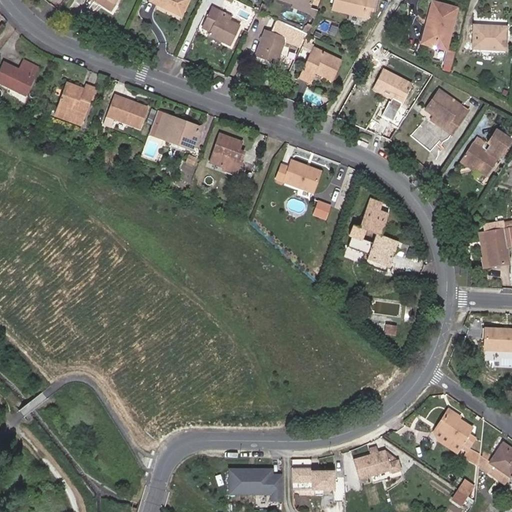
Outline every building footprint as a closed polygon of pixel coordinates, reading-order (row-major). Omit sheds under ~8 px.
[(115,6),(119,0),(88,0),(110,13),(115,5),(115,6)] [(188,1),(186,0),(150,0),(148,5),(165,13),(166,11),(169,13),(168,14),(179,20),(188,1)] [(277,0),(291,5),(307,11),(310,0),(277,0)] [(376,0),(334,0),(332,12),(369,19),(371,12),(374,13),(376,0)] [(429,27),(436,4),(431,2),(424,25),(429,27)] [(455,10),(436,4),(429,27),(424,25),(419,44),(443,51),(455,10)] [(305,15),(307,11),(291,5),(289,10),(305,15)] [(219,13),(211,9),(202,31),(210,34),(209,36),(231,47),(240,28),(218,17),(219,13)] [(309,36),(285,25),(281,33),(305,44),(306,41),(309,36)] [(507,29),(473,28),(471,51),(505,52),(507,29)] [(285,37),(266,30),(255,57),(274,64),(285,37)] [(314,45),(306,41),(305,44),(301,52),(308,56),(312,49),(314,45)] [(312,49),(308,56),(299,74),(310,80),(313,73),(330,81),(339,63),(312,49)] [(452,65),(455,53),(447,51),(444,63),(452,65)] [(1,62),(0,63),(0,84),(23,98),(38,71),(21,62),(16,71),(1,62)] [(410,86),(385,73),(375,91),(400,104),(410,86)] [(310,80),(299,74),(297,78),(308,84),(310,80)] [(69,117),(67,123),(82,129),(96,91),(84,86),(81,95),(77,94),(78,91),(65,86),(56,112),(69,117)] [(446,126),(442,132),(451,137),(467,111),(437,92),(424,112),(437,120),(446,126)] [(148,111),(114,99),(104,127),(112,130),(115,123),(141,132),(148,111)] [(397,112),(386,105),(378,118),(390,125),(397,112)] [(53,117),(67,123),(69,117),(56,112),(53,117)] [(184,129),(185,125),(167,119),(158,141),(191,153),(199,134),(184,129)] [(433,126),(442,132),(446,126),(437,120),(433,126)] [(200,131),(185,125),(184,129),(199,134),(200,131)] [(440,144),(420,130),(413,142),(432,155),(440,144)] [(502,155),(510,141),(499,134),(490,147),(502,155)] [(224,169),(238,173),(245,155),(240,153),(242,146),(220,138),(209,165),(223,170),(224,169)] [(476,141),(474,145),(482,150),(485,146),(476,141)] [(474,145),(463,161),(475,169),(475,170),(486,178),(497,161),(482,150),(474,145)] [(199,159),(190,155),(188,163),(196,166),(199,159)] [(475,169),(463,161),(460,165),(473,174),(475,170),(475,169)] [(308,174),(309,170),(293,164),(291,170),(282,168),(277,182),(317,196),(322,179),(308,174)] [(236,179),(238,173),(224,169),(223,170),(222,174),(236,179)] [(324,175),(309,170),(308,174),(322,179),(324,175)] [(391,243),(392,238),(382,234),(389,211),(380,208),(382,201),(370,196),(359,227),(352,224),(348,235),(351,236),(346,247),(370,255),(367,263),(388,270),(397,245),(391,243)] [(333,209),(319,205),(314,218),(328,223),(333,209)] [(509,261),(507,248),(504,228),(485,231),(491,265),(509,261)] [(370,255),(346,247),(344,255),(367,263),(370,255)] [(398,326),(385,324),(384,334),(396,336),(398,326)] [(511,328),(484,328),(484,346),(501,346),(501,350),(511,350),(511,328)] [(460,445),(461,444),(465,438),(472,427),(459,418),(461,416),(451,409),(437,429),(460,445)] [(455,452),(460,445),(437,429),(436,428),(434,430),(436,439),(455,452)] [(466,448),(470,442),(465,438),(461,444),(466,448)] [(492,458),(490,462),(509,476),(511,477),(511,451),(502,444),(492,458)] [(371,453),(354,458),(360,478),(391,469),(392,472),(402,469),(398,457),(390,460),(386,448),(379,451),(378,445),(369,447),(371,453)] [(482,456),(490,462),(492,458),(483,451),(482,456)] [(506,481),(509,476),(490,462),(486,467),(506,481)] [(243,470),(223,470),(223,494),(265,494),(265,502),(276,502),(276,476),(266,476),(265,470),(250,470),(250,474),(243,474),(243,470)] [(315,472),(295,474),(296,488),(316,486),(317,493),(339,490),(337,472),(315,475),(315,472)] [(461,506),(474,485),(463,477),(449,499),(461,506)]
